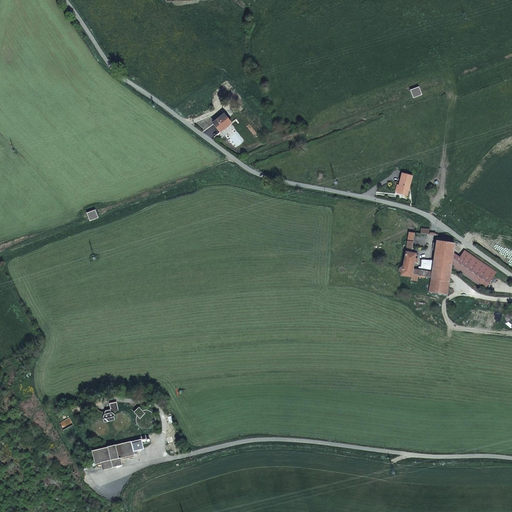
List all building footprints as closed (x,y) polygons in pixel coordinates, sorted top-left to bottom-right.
[(418,87),(409,91),(412,99),(421,95),(418,87)] [(215,109),(205,118),(213,126),(223,118),(215,109)] [(391,190),(401,193),(407,174),(397,171),(391,190)] [(96,210),(88,213),(91,221),(99,218),(96,210)] [(399,269),(399,270),(399,271),(400,272),(401,273),(403,273),(402,276),(412,277),(413,270),(415,263),(418,263),(418,260),(415,259),(416,255),(411,254),(415,232),(409,232),(403,268),(402,268),(400,268),(399,269)] [(427,272),(426,277),(433,278),(431,292),(448,294),(452,267),(454,255),(455,245),(444,243),(445,236),(439,235),(437,244),(434,244),(433,250),(436,251),(435,261),(423,260),(422,265),(434,267),(434,272),(427,271),(427,272)] [(454,255),(452,267),(485,290),(496,274),(465,253),(461,259),(454,255)] [(413,270),(412,277),(412,280),(418,281),(419,276),(426,277),(427,272),(413,270)] [(112,410),(110,411),(106,410),(105,418),(107,419),(105,419),(106,424),(117,421),(116,417),(117,415),(117,414),(121,413),(117,402),(110,405),(112,410)] [(145,410),(144,411),(141,407),(135,412),(138,416),(138,417),(138,419),(137,420),(138,421),(138,423),(138,424),(139,425),(140,426),(141,427),(142,428),(143,429),(144,429),(146,430),(147,430),(148,430),(150,430),(151,429),(152,429),(153,428),(155,427),(155,426),(156,425),(157,423),(157,422),(157,420),(157,419),(157,417),(156,416),(156,415),(155,414),(154,413),(153,412),(152,411),(150,411),(149,410),(148,410),(146,410),(145,410)] [(122,445),(125,458),(136,455),(135,452),(146,449),(143,440),(122,445)] [(105,470),(125,465),(123,459),(125,458),(122,445),(118,446),(118,445),(110,447),(110,449),(94,453),(98,465),(103,464),(105,470)]
